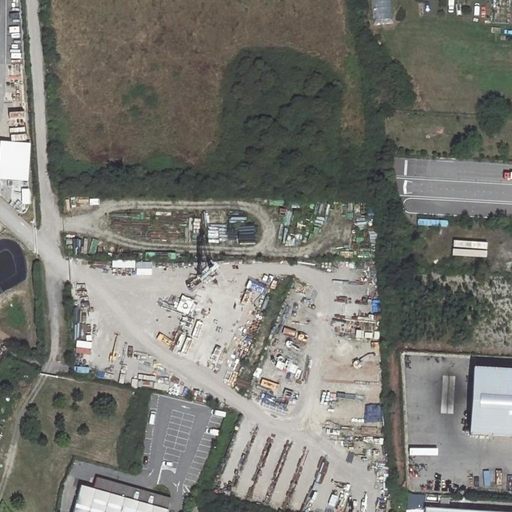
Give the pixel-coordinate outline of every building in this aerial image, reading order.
[(491,0),(491,23),(509,24),(509,0),(491,0)] [(0,181),(32,181),(32,143),(1,143),(0,181)] [(511,437),(511,369),(491,368),(487,436),(511,437)] [(78,484),(168,509),(171,499),(81,473),(78,484)] [(69,511),(167,511),(168,509),(78,484),(69,511)]
